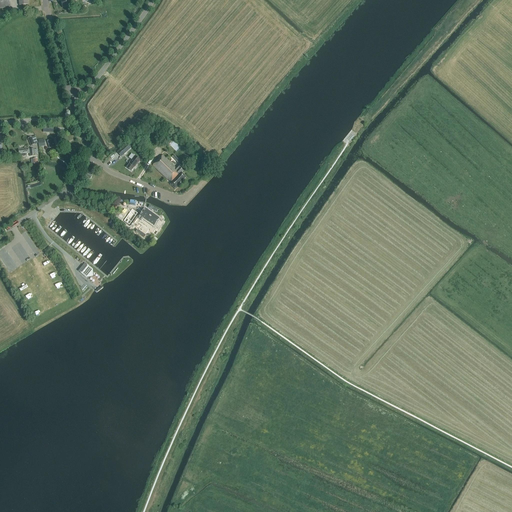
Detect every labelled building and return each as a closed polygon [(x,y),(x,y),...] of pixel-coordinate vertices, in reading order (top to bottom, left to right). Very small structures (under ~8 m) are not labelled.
[(0,0),(0,8),(11,8),(10,0),(13,0),(19,0),(20,5),(28,5),(27,0),(0,0)] [(56,153),(61,152),(58,139),(52,140),(48,141),(50,147),(54,146),(56,153)] [(128,143),(120,150),(124,154),(132,148),(128,143)] [(26,156),(26,155),(26,154),(29,154),(30,157),(35,157),(35,155),(37,155),(37,150),(34,151),(34,150),(29,150),(29,148),(25,148),(25,150),(20,150),(20,155),(21,155),(21,156),(22,157),(23,157),(24,157),(25,157),(26,156)] [(120,154),(117,151),(107,161),(109,164),(120,154)] [(175,167),(163,155),(153,165),(168,180),(171,183),(170,184),(174,189),(186,177),(181,173),(183,171),(180,168),(181,167),(179,165),(175,169),(174,168),(175,167)] [(179,163),(181,161),(175,155),(172,157),(179,163)] [(140,160),(135,157),(132,160),(129,163),(130,164),(127,168),(132,171),(134,168),(140,160)] [(87,173),(85,176),(90,180),(92,177),(91,176),(93,174),(92,173),(95,169),(92,167),(91,168),(90,167),(86,173),(87,173)] [(148,211),(143,217),(155,226),(160,220),(148,211)] [(140,227),(138,230),(146,236),(148,234),(140,227)] [(23,263),(31,259),(25,248),(21,250),(23,254),(19,257),(23,263)] [(93,270),(85,264),(79,271),(79,272),(86,278),(90,274),(93,273),(93,270)]
